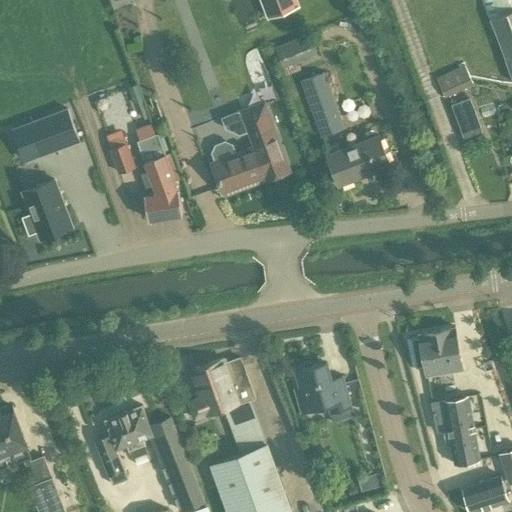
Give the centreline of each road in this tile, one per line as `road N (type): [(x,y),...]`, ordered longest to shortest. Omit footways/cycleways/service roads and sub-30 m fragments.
road 1 (tertiary): [(0,367),(287,315)]
road 2 (unclassified): [(0,285),(276,237)]
road 3 (unclassified): [(276,237),(511,209)]
road 4 (residential): [(361,304),(401,453),(430,511)]
road 5 (tertiary): [(361,304),(511,279)]
